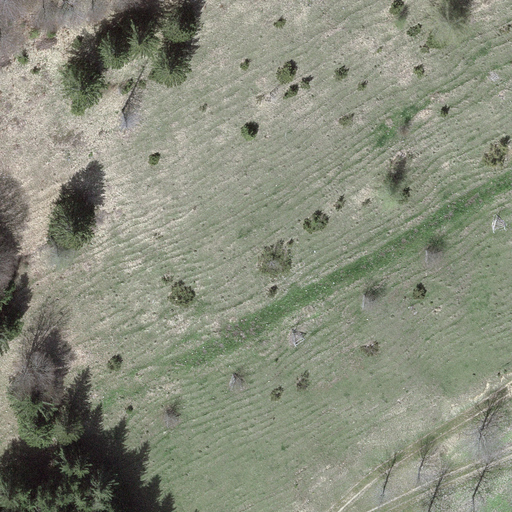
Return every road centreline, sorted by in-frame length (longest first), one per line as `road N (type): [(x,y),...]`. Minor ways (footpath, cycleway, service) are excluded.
road 1 (track): [(342,511),(422,445),(511,388)]
road 2 (track): [(380,511),(511,454)]
